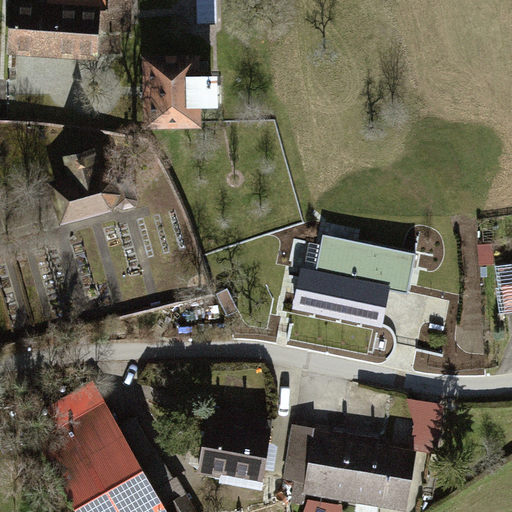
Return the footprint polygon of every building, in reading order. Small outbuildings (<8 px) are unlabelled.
[(12,0),(9,53),(13,53),(125,56),(125,35),(138,35),(137,0),(12,0)] [(219,56),(157,55),(157,127),(219,127),(219,123),(219,109),(242,109),(242,75),(219,75),(219,56)] [(77,178),(61,182),(66,202),(71,226),(137,211),(121,145),(72,157),(77,178)] [(183,511),(112,381),(73,401),(91,434),(58,452),(91,511),(183,511)] [(425,445),(302,426),(294,480),(319,484),(318,494),(428,510),(436,455),(451,457),(458,406),(432,402),(425,445)] [(291,423),(215,409),(204,470),(280,484),(291,423)] [(351,511),(352,511),(317,501),(314,511),(351,511)]
